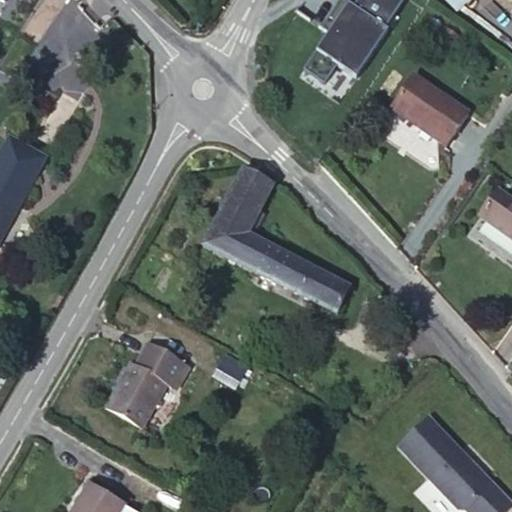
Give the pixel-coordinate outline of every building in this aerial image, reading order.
[(396,0),(344,0),(315,45),(352,74),(384,25),(396,0)] [(465,0),(445,0),(455,10),(465,0)] [(457,37),(445,29),(438,39),(450,47),(457,37)] [(467,114),(413,78),(391,111),(445,147),(467,114)] [(8,138),(0,152),(0,241),(45,159),(8,138)] [(243,170),(202,248),(336,315),(349,288),(247,235),(273,185),(243,170)] [(511,202),(498,193),(480,217),(511,239),(511,202)] [(104,410),(141,431),(165,387),(171,390),(184,366),(147,345),(134,367),(130,365),(104,410)] [(253,373),(243,367),(237,377),(248,383),(253,373)] [(508,511),(511,509),(428,421),(398,448),(457,511),(508,511)] [(119,511),(123,506),(93,487),(77,511),(119,511)]
